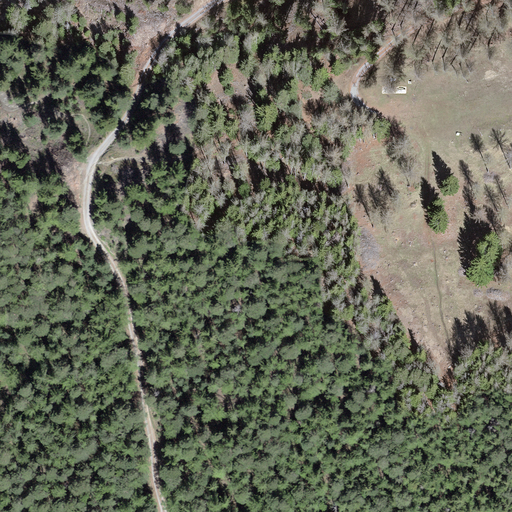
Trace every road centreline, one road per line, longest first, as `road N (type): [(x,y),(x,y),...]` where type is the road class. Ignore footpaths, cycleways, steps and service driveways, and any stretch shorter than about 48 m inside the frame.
road 1 (track): [(172,511),(130,287),(97,230),(93,190),(103,156),(139,118),(163,61),(193,29),(239,0)]
road 2 (track): [(480,0),(413,30),(364,74),(361,99)]
